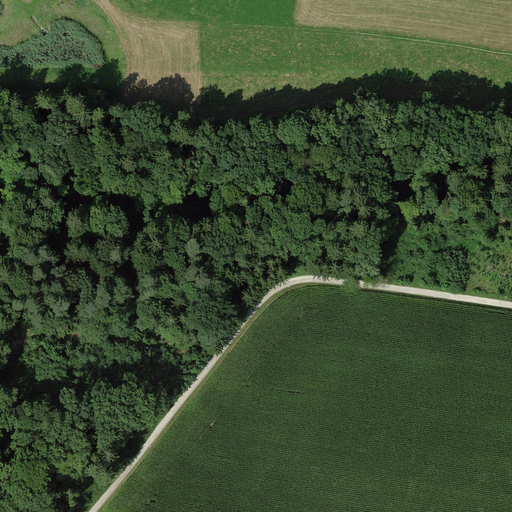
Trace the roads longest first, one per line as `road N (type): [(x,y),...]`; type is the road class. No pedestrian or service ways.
road 1 (track): [(101,511),(259,302),(283,283),(353,281),(511,305)]
road 2 (track): [(0,97),(43,96),(196,121),(267,122),(359,106),(485,116),(511,109)]
